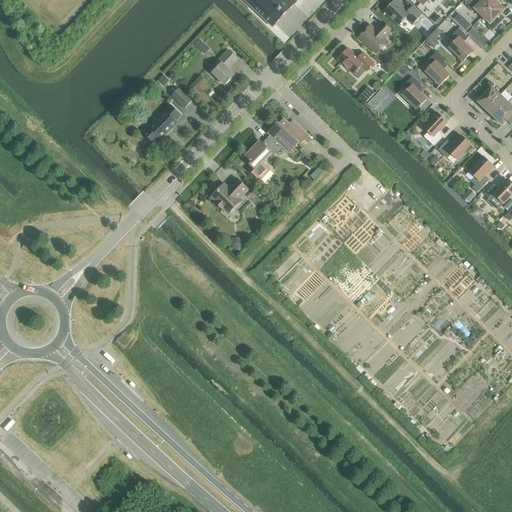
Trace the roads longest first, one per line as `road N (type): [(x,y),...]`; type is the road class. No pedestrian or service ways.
road 1 (tertiary): [(133,218),(342,0)]
road 2 (primary): [(248,511),(61,336)]
road 3 (primary): [(46,351),(216,511)]
